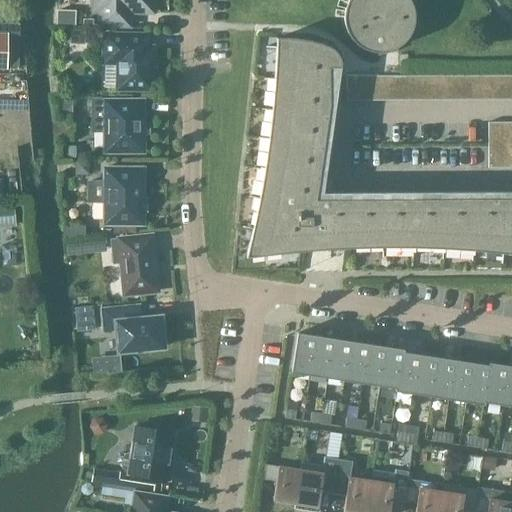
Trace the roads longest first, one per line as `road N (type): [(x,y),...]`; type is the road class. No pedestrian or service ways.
road 1 (residential): [(253,292),(202,291),(194,0)]
road 2 (residential): [(511,328),(253,292)]
road 3 (residential): [(216,511),(253,292)]
